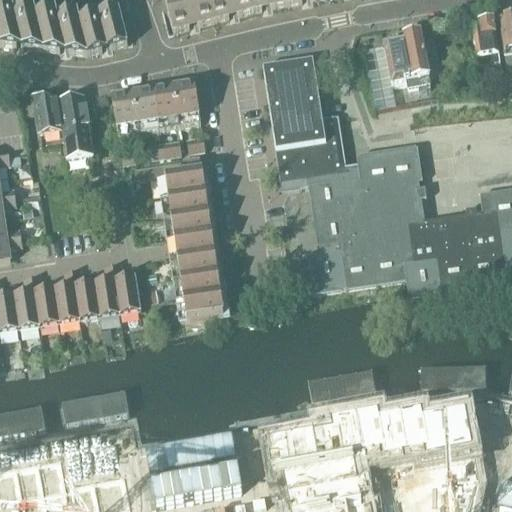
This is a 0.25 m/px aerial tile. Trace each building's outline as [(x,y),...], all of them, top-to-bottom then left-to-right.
[(206,0),(163,0),(173,38),(189,34),(185,18),(194,15),(198,31),(214,27),(206,0)] [(246,0),(206,0),(214,27),(229,23),(224,7),(234,4),(238,20),(250,17),(246,0)] [(284,0),(246,0),(250,17),(262,15),(258,0),(268,0),(271,13),(286,10),(284,0)] [(326,0),(284,0),(286,10),(302,7),(300,0),(310,0),(311,6),(327,3),(326,0)] [(13,38),(17,36),(12,13),(10,5),(0,7),(0,50),(17,52),(13,38)] [(27,53),(43,55),(34,15),(32,7),(12,13),(17,36),(22,35),(27,53)] [(56,43),(61,41),(56,18),(54,10),(34,15),(43,55),(60,57),(56,43)] [(117,10),(96,15),(102,39),(107,38),(111,54),(127,50),(117,10)] [(70,58),(87,60),(77,20),(75,13),(56,18),(61,41),(65,40),(70,58)] [(77,20),(87,60),(102,56),(98,40),(102,39),(96,15),(77,20)] [(511,20),(498,23),(508,93),(511,92),(511,20)] [(499,69),(493,25),(491,25),(488,23),(481,24),(480,28),(478,28),(478,29),(470,30),(477,74),(499,69)] [(391,91),(411,88),(412,96),(426,93),(424,85),(429,84),(421,40),(419,40),(419,39),(415,36),(407,38),(405,42),(405,43),(403,43),(403,44),(383,48),(391,91)] [(299,194),(309,193),(309,191),(342,186),(342,188),(360,186),(357,171),(345,173),(339,133),(337,122),(322,124),(312,65),(263,72),(280,188),(282,189),(286,188),(288,196),(299,195),(299,194)] [(180,109),(175,110),(180,134),(200,130),(193,90),(177,92),(180,109)] [(168,94),(153,96),(160,137),(180,134),(175,110),(171,110),(168,94)] [(140,116),(135,116),(139,140),(160,137),(153,96),(137,99),(140,116)] [(139,140),(135,116),(130,117),(127,101),(111,103),(118,144),(139,140)] [(32,102),(37,142),(61,138),(57,106),(32,102)] [(57,106),(67,168),(93,163),(84,103),(57,106)] [(203,143),(194,145),(197,158),(205,157),(203,143)] [(197,158),(194,145),(186,146),(188,159),(197,158)] [(179,147),(170,149),(173,162),(181,161),(179,147)] [(170,149),(162,150),(164,163),(173,162),(170,149)] [(162,150),(154,151),(156,165),(164,163),(162,150)] [(156,165),(154,151),(146,153),(148,166),(156,165)] [(136,154),(128,156),(131,169),(139,168),(136,154)] [(309,191),(309,193),(313,221),(312,221),(312,223),(313,223),(318,252),(319,252),(320,259),(302,262),(308,301),(375,290),(375,292),(377,292),(377,290),(406,286),(408,302),(439,297),(439,298),(442,298),(441,297),(472,292),(473,293),(475,293),(475,292),(505,287),(507,301),(511,300),(511,195),(479,200),(482,218),(424,227),(418,187),(422,187),(417,154),(388,158),(387,157),(385,157),(385,158),(356,163),(357,171),(360,186),(342,188),(342,186),(309,191)] [(131,169),(128,156),(120,157),(122,170),(131,169)] [(0,164),(0,173),(10,172),(8,163),(0,164)] [(136,187),(159,184),(189,179),(187,169),(199,167),(199,166),(134,176),(136,187)] [(159,184),(162,204),(210,197),(207,176),(189,179),(159,184)] [(0,206),(15,204),(13,196),(0,197),(0,206)] [(162,204),(165,225),(214,217),(210,197),(162,204)] [(0,206),(0,226),(4,226),(2,214),(16,212),(15,204),(0,206)] [(165,225),(168,245),(208,240),(210,240),(210,239),(217,238),(214,217),(165,225)] [(0,226),(0,247),(21,244),(19,236),(6,238),(4,226),(0,226)] [(171,255),(171,264),(220,256),(218,249),(217,238),(210,239),(210,240),(208,240),(168,245),(171,255)] [(21,244),(0,247),(0,268),(10,267),(8,254),(22,252),(21,244)] [(171,264),(174,284),(223,277),(220,256),(171,264)] [(120,271),(112,272),(119,320),(140,317),(135,283),(122,285),(120,271)] [(106,287),(94,289),(99,324),(119,320),(112,272),(104,274),(106,287)] [(80,277),(72,278),(79,327),(99,324),(94,289),(82,291),(80,277)] [(174,284),(177,305),(226,298),(223,277),(174,284)] [(66,293),(54,295),(59,330),(79,327),(72,278),(64,280),(66,293)] [(40,283),(31,284),(39,333),(59,330),(54,295),(42,297),(40,283)] [(25,299),(13,301),(18,336),(39,333),(31,284),(23,286),(25,299)] [(0,295),(0,338),(18,336),(13,301),(1,303),(0,295)] [(226,298),(177,305),(180,326),(190,324),(192,334),(204,332),(203,323),(229,319),(226,298)] [(315,440),(268,449),(275,487),(284,486),(288,511),(361,511),(356,482),(366,480),(366,477),(428,466),(429,473),(475,464),(467,423),(461,419),(424,426),(422,418),(380,427),(378,419),(331,428),(333,438),(315,442),(315,440)] [(0,511),(129,511),(124,479),(69,490),(70,493),(66,493),(60,463),(0,474),(0,511)]
